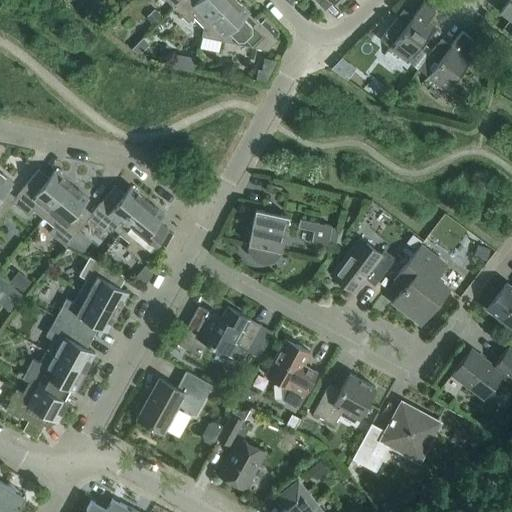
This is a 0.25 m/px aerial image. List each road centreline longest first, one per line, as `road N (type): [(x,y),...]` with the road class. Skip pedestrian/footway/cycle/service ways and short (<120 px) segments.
road 1 (residential): [(188,254),(414,375),(463,308)]
road 2 (residential): [(206,221),(120,157),(0,132)]
road 3 (residential): [(188,254),(82,449)]
road 4 (residential): [(314,38),(206,221)]
road 5 (residential): [(205,511),(82,449)]
